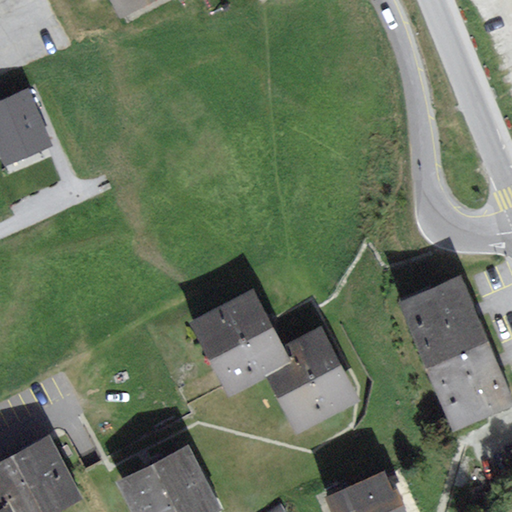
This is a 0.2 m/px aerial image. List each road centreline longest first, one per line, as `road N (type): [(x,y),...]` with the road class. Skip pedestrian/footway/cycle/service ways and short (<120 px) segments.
road 1 (unclassified): [(511,233),(455,228),(434,208),(412,75),(383,0)]
road 2 (tertiary): [(434,0),(511,203)]
